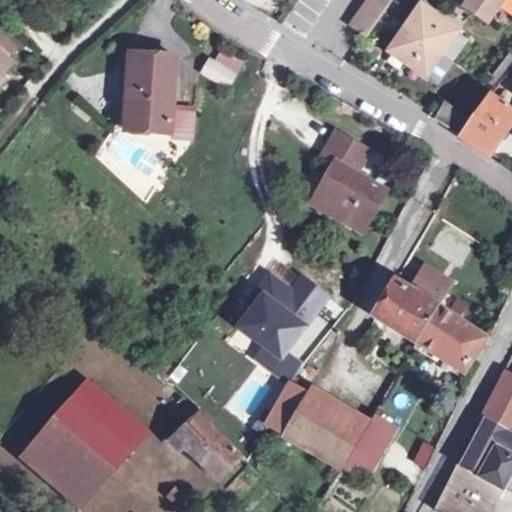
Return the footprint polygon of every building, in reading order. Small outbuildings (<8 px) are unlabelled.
[(386,8),(374,0),(369,0),(352,25),(366,36),(386,8)] [(455,0),(488,23),(501,5),(503,0),(455,0)] [(511,0),(503,0),(501,5),(511,12),(511,0)] [(404,27),(442,54),(457,32),(458,30),(420,4),(404,27)] [(425,77),(442,54),(404,27),(388,51),(425,77)] [(457,32),(442,54),(452,61),(468,39),(457,32)] [(0,47),(8,55),(14,49),(0,36),(0,47)] [(0,72),(2,74),(14,60),(8,55),(0,47),(0,72)] [(149,132),(171,133),(172,111),(175,56),(160,55),(132,53),(128,123),(150,125),(149,132)] [(202,72),(228,87),(236,73),(210,59),(202,72)] [(473,120),(462,136),(489,154),(511,119),(511,112),(488,97),(473,120)] [(457,133),(467,117),(445,103),(435,119),(457,133)] [(172,111),(171,133),(193,135),(194,112),(172,111)] [(473,120),(467,117),(457,133),(462,136),(473,120)] [(127,131),(149,132),(150,125),(128,123),(127,131)] [(337,200),(330,212),(362,230),(384,190),(354,173),(367,151),(336,133),(323,157),(335,163),(319,190),(337,200)] [(313,202),(330,212),(337,200),(319,190),(313,202)] [(428,267),(415,290),(439,304),(452,281),(428,267)] [(327,296),(303,278),(292,292),(270,276),(257,292),(262,296),(254,307),(239,326),(281,358),(327,296)] [(415,290),(396,280),(378,311),(420,337),(439,304),(415,290)] [(262,296),(257,292),(249,303),(254,307),(262,296)] [(485,338),(439,304),(420,337),(466,368),(485,338)] [(460,376),(466,368),(420,337),(415,346),(460,376)] [(162,360),(152,372),(162,381),(172,368),(162,360)] [(511,431),(511,384),(503,380),(484,416),(511,431)] [(23,458),(79,507),(145,432),(89,382),(48,430),(30,450),(23,458)] [(300,412),(310,394),(291,383),(281,402),(300,412)] [(169,412),(184,395),(175,386),(159,403),(169,412)] [(268,424),(344,468),(371,422),(352,411),(348,416),(310,394),(300,412),(281,402),(268,424)] [(210,420),(184,395),(169,412),(185,427),(171,443),(183,454),(187,450),(220,480),(242,455),(207,424),(210,420)] [(371,422),(386,433),(391,424),(376,414),(371,422)] [(511,431),(488,418),(466,459),(485,469),(481,476),(503,489),(511,471),(511,431)] [(19,439),(30,450),(48,430),(36,420),(19,439)] [(371,422),(344,468),(351,472),(353,469),(357,467),(360,466),(363,466),(367,466),(370,468),(374,471),(393,437),(386,433),(371,422)] [(412,462),(425,469),(434,451),(422,444),(412,462)] [(459,464),(434,511),(436,511),(488,511),(494,497),(478,482),(481,476),(485,469),(466,459),(459,464)]
